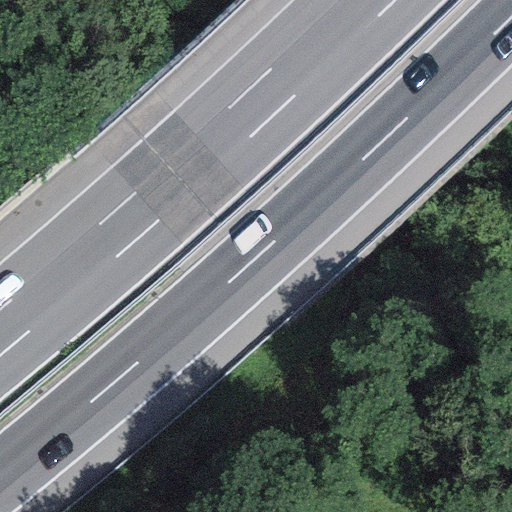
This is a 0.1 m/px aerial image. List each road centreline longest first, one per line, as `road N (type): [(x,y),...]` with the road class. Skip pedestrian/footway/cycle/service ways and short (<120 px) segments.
road 1 (motorway): [(0,478),(279,236),(511,16)]
road 2 (motorway): [(368,0),(0,331)]
